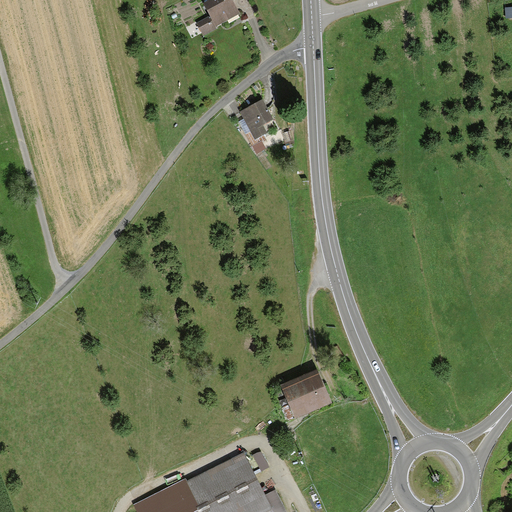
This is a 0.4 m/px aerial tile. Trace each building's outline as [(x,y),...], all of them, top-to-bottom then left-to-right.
[(197,25),(204,37),(218,29),(217,27),(239,15),(231,0),(214,0),(204,6),(210,18),(197,25)] [(263,102),(240,114),(245,123),(255,142),(268,135),(263,127),(273,122),(263,102)] [(283,392),(296,421),(332,406),(325,389),(320,377),(283,392)] [(261,450),(253,454),(262,469),(269,465),(261,450)] [(243,454),(135,506),(138,511),(252,511),(260,508),(262,511),(284,511),(274,490),(263,495),(243,454)] [(255,471),(261,469),(254,455),(248,458),(255,471)]
